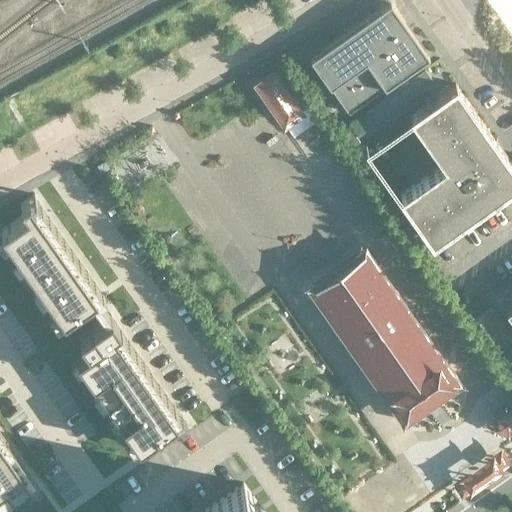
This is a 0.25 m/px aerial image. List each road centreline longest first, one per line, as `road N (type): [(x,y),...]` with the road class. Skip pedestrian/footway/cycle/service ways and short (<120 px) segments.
road 1 (residential): [(329,0),(48,159)]
road 2 (residential): [(48,159),(221,402)]
road 3 (residential): [(292,511),(239,436),(134,511)]
road 4 (residential): [(0,356),(88,483)]
